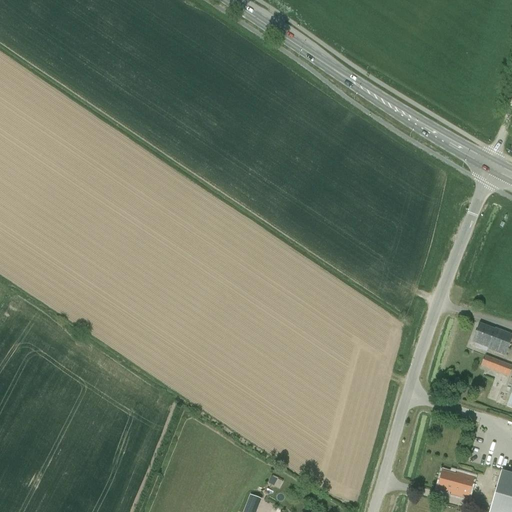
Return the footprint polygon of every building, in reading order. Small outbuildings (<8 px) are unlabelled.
[(495,329),(480,324),(472,342),(475,343),(474,346),(474,347),(486,352),(487,349),(505,356),(511,337),(511,335),(495,329)] [(511,367),(511,365),(484,355),(480,366),(496,372),(509,377),(511,367)] [(438,489),(451,492),(451,494),(468,499),(474,478),(457,473),(456,475),(442,471),(438,489)] [(489,511),(511,511),(511,473),(501,471),(489,511)] [(277,479),(272,476),(269,483),(274,486),(277,479)] [(244,511),(255,511),(257,507),(248,503),(244,511)]
